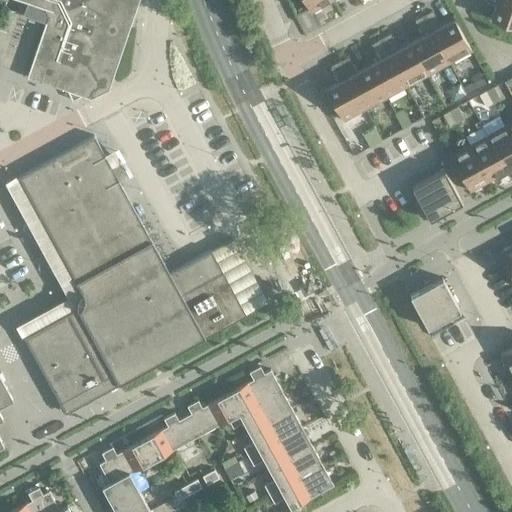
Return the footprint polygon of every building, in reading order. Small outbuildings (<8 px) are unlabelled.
[(26,0),(43,6),(48,16),(27,76),(69,91),(72,98),(80,95),(91,98),(108,90),(138,0),(26,0)] [(332,0),(303,0),(310,12),(332,0)] [(511,0),(484,0),(495,4),(491,18),(511,25),(511,0)] [(432,10),(423,15),(449,62),(471,50),(454,19),(440,26),(432,10)] [(449,62),(423,15),(414,20),(423,36),(411,42),(428,74),(449,62)] [(390,34),(381,38),(407,86),(428,74),(411,42),(398,49),(390,34)] [(407,86),(381,38),(373,43),(381,59),(369,65),(386,97),(407,86)] [(348,57),(339,61),(365,109),(386,97),(369,65),(356,72),(348,57)] [(365,109),(339,61),(330,66),(339,82),(325,89),(343,121),(365,109)] [(487,81),(481,68),(470,74),(477,87),(487,81)] [(500,99),(493,86),(486,90),(492,103),(500,99)] [(492,103),(486,90),(478,94),(485,106),(486,107),(492,103)] [(290,132),(296,129),(283,103),(277,107),(290,132)] [(464,118),(457,106),(449,110),(456,122),(464,118)] [(407,115),(403,109),(395,113),(403,128),(423,117),(419,109),(407,115)] [(456,122),(449,110),(442,114),(449,126),(456,122)] [(511,167),(511,138),(505,125),(487,135),(507,171),(511,167)] [(19,176),(20,179),(33,202),(30,212),(40,215),(82,292),(81,293),(79,296),(78,297),(77,300),(77,302),(77,303),(77,305),(77,308),(25,337),(66,412),(128,378),(129,378),(131,377),(160,361),(162,360),(162,359),(191,343),(192,344),(194,343),(194,342),(246,314),(246,313),(267,301),(232,238),(211,250),(211,249),(169,272),(164,263),(163,261),(115,174),(118,164),(108,161),(94,135),(19,176)] [(507,171),(487,135),(469,145),(488,181),(507,171)] [(488,181),(469,145),(450,155),(470,191),(488,181)] [(412,187),(429,220),(450,209),(452,203),(459,199),(461,203),(462,202),(444,170),(412,187)] [(511,246),(499,253),(511,276),(511,246)] [(460,310),(442,278),(441,278),(443,282),(436,286),(431,284),(410,296),(427,327),(460,310)] [(330,351),(339,346),(327,324),(318,329),(330,351)] [(511,347),(500,354),(511,376),(511,347)] [(253,379),(227,393),(238,412),(281,389),(271,369),(264,373),(260,365),(249,371),(253,379)] [(0,447),(4,446),(0,438),(0,421),(3,419),(0,413),(0,407),(13,400),(0,375),(0,447)] [(292,408),(281,389),(238,412),(239,413),(228,419),(233,427),(244,422),(250,431),(292,408)] [(239,413),(238,412),(227,393),(202,407),(198,400),(187,405),(191,413),(185,416),(196,436),(228,419),(239,413)] [(301,425),(292,408),(250,431),(254,440),(244,446),(249,455),(302,426),(301,425)] [(168,425),(142,439),(153,459),(196,436),(185,416),(179,419),(174,412),(164,418),(168,425)] [(312,445),(302,426),(249,455),(254,465),(264,459),(270,469),(312,445)] [(153,459),(142,439),(116,453),(112,446),(102,452),(106,459),(99,462),(109,481),(110,482),(129,471),(130,472),(153,459)] [(323,464),(312,445),(270,469),(275,478),(264,484),(269,494),(323,464)] [(420,480),(427,476),(410,445),(403,449),(420,480)] [(226,468),(232,479),(243,473),(237,463),(226,468)] [(334,484),(323,464),(269,494),(274,502),(285,497),(291,507),(334,484)] [(203,475),(207,484),(219,477),(215,469),(203,475)] [(110,482),(109,481),(102,485),(113,505),(140,491),(130,472),(129,471),(110,482)] [(197,478),(186,484),(190,493),(202,486),(197,478)] [(190,493),(186,484),(174,491),(178,499),(190,493)] [(32,499),(7,511),(55,511),(60,509),(60,508),(49,490),(43,493),(39,486),(28,492),(32,499)] [(246,495),(249,501),(258,496),(255,490),(246,495)] [(145,511),(150,509),(140,491),(113,505),(116,511),(145,511)]
